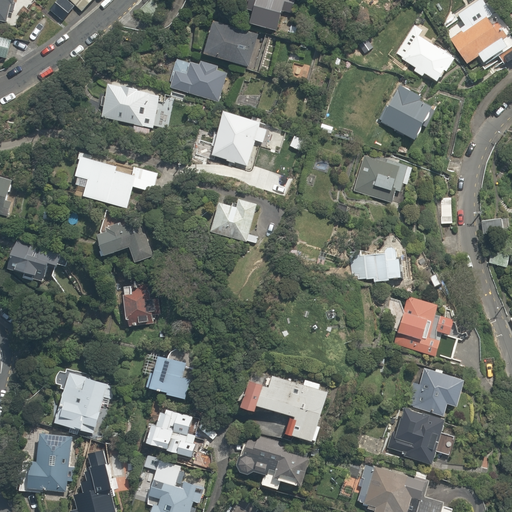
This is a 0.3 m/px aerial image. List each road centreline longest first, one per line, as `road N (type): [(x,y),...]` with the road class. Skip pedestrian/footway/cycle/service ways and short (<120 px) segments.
road 1 (residential): [(511,110),(480,148),(467,204),(473,255),(511,358)]
road 2 (residential): [(120,0),(0,88)]
